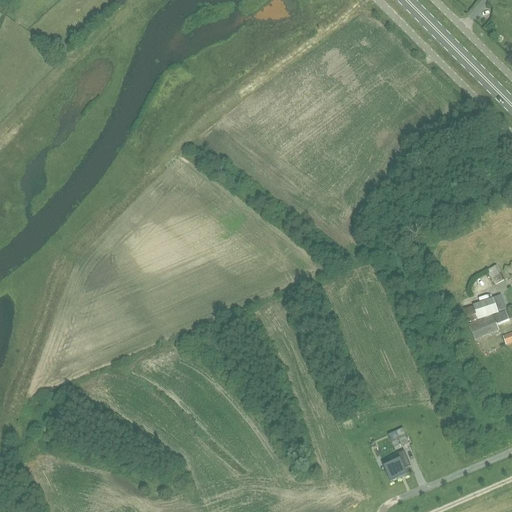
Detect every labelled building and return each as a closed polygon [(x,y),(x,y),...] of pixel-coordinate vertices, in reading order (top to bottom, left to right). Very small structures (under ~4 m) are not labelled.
[(495,285),(504,280),(496,266),(488,271),(495,285)] [(473,307),(477,319),(497,312),(493,299),(473,306),(473,307)] [(477,319),(473,307),(460,312),(464,324),(477,319)] [(468,325),(474,340),(499,330),(492,315),(468,325)] [(505,344),(511,341),(511,333),(503,337),(505,344)] [(402,429),(395,432),(398,440),(401,446),(408,443),(402,429)] [(399,460),(383,467),(390,482),(407,475),(404,469),(410,466),(404,452),(397,455),(399,460)]
